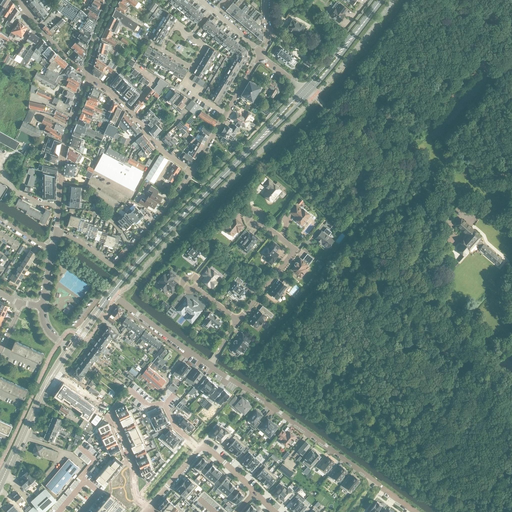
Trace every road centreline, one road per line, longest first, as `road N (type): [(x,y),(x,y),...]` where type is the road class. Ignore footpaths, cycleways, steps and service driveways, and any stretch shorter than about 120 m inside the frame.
road 1 (tertiary): [(111,293),(305,91)]
road 2 (residential): [(381,486),(208,364)]
road 3 (residential): [(56,233),(111,264),(193,172)]
road 4 (residential): [(65,381),(114,419),(135,495),(148,507)]
road 5 (residential): [(87,73),(193,172)]
road 6 (residential): [(59,208),(59,165),(87,73)]
road 7 (residential): [(238,320),(291,254),(255,216)]
